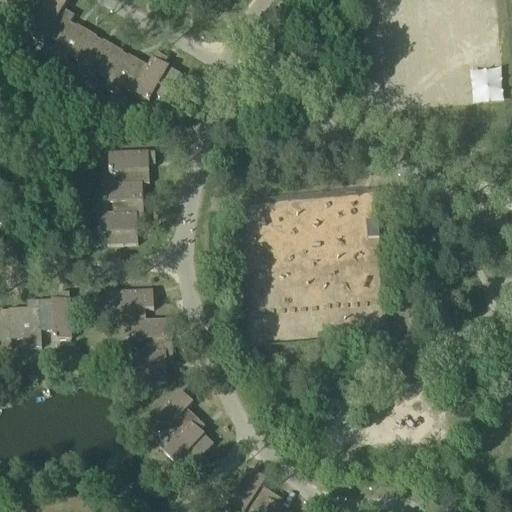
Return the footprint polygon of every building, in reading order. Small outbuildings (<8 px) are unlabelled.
[(48,37),(58,43),(60,44),(70,26),(74,18),(63,12),(68,4),(61,0),(47,0),(26,38),(43,47),(48,37)] [(70,59),(81,65),(82,66),(96,41),(97,40),(77,28),(76,30),(70,26),(60,44),(58,43),(50,58),(66,67),(70,59)] [(97,74),(107,80),(108,80),(122,55),(123,54),(102,42),(101,44),(96,41),(82,66),(81,65),(76,73),(92,83),(97,74)] [(156,54),(148,68),(132,96),(149,105),(154,97),(165,103),(180,77),(164,68),(168,61),(156,54)] [(108,80),(107,80),(102,88),(119,98),(123,90),(132,96),(148,68),(129,58),(128,59),(122,55),(108,80)] [(119,189),(141,187),(149,186),(148,167),(156,167),(155,154),(107,157),(109,176),(118,175),(118,184),(119,189)] [(112,205),(113,215),(143,212),(141,187),(119,189),(118,184),(101,186),(103,206),(112,205)] [(143,212),(113,215),(96,216),(98,237),(107,236),(107,248),(138,245),(137,228),(144,228),(143,212)] [(131,327),(131,326),(145,325),(144,313),(154,312),(153,294),(104,297),(105,316),(113,315),(114,328),(131,327)] [(57,302),(38,303),(40,333),(52,332),(53,343),(71,342),(69,295),(57,295),(57,302)] [(41,351),(40,333),(38,303),(27,303),(28,311),(15,312),(15,313),(9,313),(11,342),(22,341),(23,353),(41,351)] [(0,311),(0,352),(11,352),(11,342),(9,313),(2,314),(2,312),(0,311)] [(144,343),(145,354),(173,352),(171,323),(145,325),(131,326),(131,327),(133,344),(144,343)] [(173,352),(145,354),(125,356),(127,375),(135,374),(136,387),(168,385),(166,361),(174,360),(173,352)] [(174,441),(195,419),(187,412),(193,406),(178,392),(146,427),(160,441),(167,434),(174,441)] [(195,419),(174,441),(163,454),(177,468),(184,460),(193,469),(213,446),(200,434),(205,429),(195,419)] [(259,511),(270,495),(262,489),(266,482),(250,471),(224,511),(259,511)] [(270,495),(259,511),(284,511),(279,509),(283,502),(270,495)]
